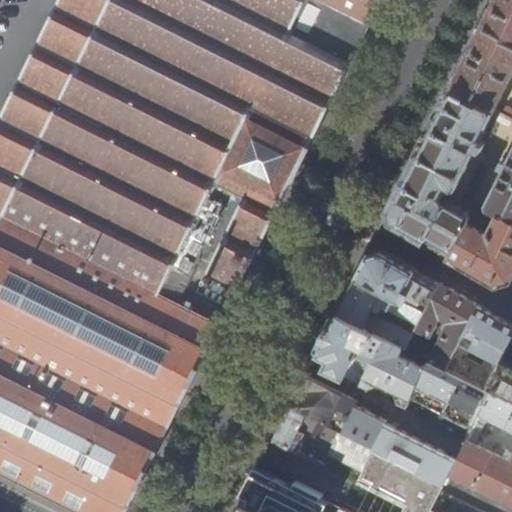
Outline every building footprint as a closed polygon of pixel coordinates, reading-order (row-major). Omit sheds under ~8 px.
[(0,0),(0,471),(81,511),(126,511),(168,430),(221,325),(180,304),(188,288),(191,289),(198,274),(195,272),(202,256),(212,261),(206,272),(239,288),(258,248),(275,216),(277,211),(314,137),(332,100),(351,63),(382,0),(0,0)] [(511,0),(494,0),(491,8),(463,64),(450,89),(496,111),(511,78),(511,0)] [(496,111),(450,89),(421,147),(420,150),(419,152),(418,154),(390,210),(393,220),(400,224),(420,235),(451,253),(473,214),(449,200),(445,202),(443,195),(448,186),(454,189),(458,188),(493,118),(509,126),(511,119),(511,118),(502,114),(496,111)] [(511,105),(507,103),(502,114),(511,118),(511,105)] [(511,153),(488,202),(489,209),(498,213),(511,219),(511,153)] [(511,219),(498,213),(489,230),(484,231),(478,227),(483,219),(473,214),(451,253),(449,257),(496,285),(510,280),(511,276),(511,219)] [(363,264),(357,276),(424,312),(441,282),(403,260),(383,249),(369,253),(363,264)] [(357,276),(347,297),(338,314),(385,337),(403,346),(405,347),(424,312),(357,276)] [(461,294),(441,282),(424,312),(405,347),(411,350),(421,331),(430,336),(440,317),(448,322),(429,359),(448,368),(461,341),(460,340),(478,304),(461,294)] [(511,323),(500,317),(478,304),(460,340),(461,341),(448,368),(487,388),(503,358),(511,339),(511,323)] [(385,337),(338,314),(329,333),(320,351),(319,353),(328,358),(323,367),(344,377),(356,352),(373,360),(385,337)] [(399,354),(403,346),(385,337),(373,360),(366,375),(361,384),(365,386),(369,388),(378,384),(397,393),(399,403),(406,407),(411,396),(426,367),(399,354)] [(511,362),(503,358),(487,388),(492,391),(511,400),(511,362)] [(429,359),(426,367),(411,396),(453,417),(474,427),(492,391),(487,388),(448,368),(429,359)] [(361,384),(366,375),(359,372),(355,378),(354,377),(352,381),(361,386),(361,384)] [(300,390),(292,406),(343,432),(357,404),(358,400),(308,375),(300,390)] [(449,477),(511,507),(511,400),(492,391),(474,427),(449,477)] [(363,407),(357,404),(343,432),(372,447),(386,419),(363,407)] [(343,432),(292,406),(286,419),(276,439),(300,451),(304,443),(302,437),(321,447),(354,463),(347,476),(351,478),(357,481),(360,476),(374,447),(372,447),(343,432)] [(386,419),(372,447),(374,447),(436,479),(450,451),(440,446),(432,443),(434,438),(408,426),(388,416),(386,419)] [(261,478),(248,504),(264,511),(431,511),(432,511),(442,491),(445,485),(436,480),(436,479),(374,447),(360,476),(374,483),(372,487),(408,505),(404,511),(350,511),(338,506),(337,507),(330,504),(333,498),(302,482),(295,479),(293,483),(291,482),(290,484),(264,471),(261,478)] [(264,511),(248,504),(244,502),(239,511),(264,511)]
